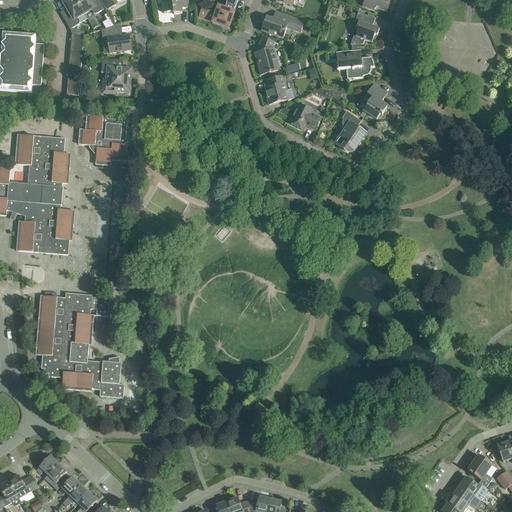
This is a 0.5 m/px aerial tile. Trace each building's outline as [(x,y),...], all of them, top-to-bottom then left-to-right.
[(77,19),(84,14),(75,0),(68,0),(63,3),(67,9),(60,13),(70,30),(79,25),(80,22),(77,19)] [(105,9),(98,0),(75,0),(84,14),(91,10),(93,14),(96,15),(105,9)] [(98,0),(105,9),(106,11),(117,5),(115,0),(98,0)] [(186,0),(158,0),(159,4),(162,4),(164,14),(173,12),(174,15),(182,14),(182,9),(188,8),(186,0)] [(228,0),(225,9),(218,7),(215,14),(202,9),(198,17),(212,22),(212,23),(229,29),(235,13),(234,12),(237,0),(228,0)] [(364,0),(362,7),(374,11),(375,8),(386,12),(390,0),(364,0)] [(365,16),(358,13),(355,22),(358,23),(356,29),(358,29),(356,37),(354,36),(350,45),(363,45),(364,41),(372,43),(375,35),(377,36),(379,29),(372,27),(375,19),(365,16)] [(287,17),(278,14),(275,21),(266,18),(262,32),(283,39),(286,28),(300,33),(304,23),(287,17)] [(116,34),(115,26),(105,29),(101,31),(102,39),(107,39),(109,54),(131,51),(130,39),(129,39),(128,35),(122,36),(122,34),(116,34)] [(0,91),(32,94),(32,86),(41,87),(44,45),(35,45),(36,37),(4,34),(4,30),(0,29),(0,91)] [(274,42),(262,38),(258,49),(260,50),(261,52),(255,54),(261,76),(279,71),(273,49),(272,49),(274,42)] [(360,52),(360,51),(335,53),(335,57),(337,71),(345,70),(346,80),(363,78),(363,77),(365,77),(366,76),(368,75),(369,74),(370,73),(371,71),(371,69),(371,68),(374,67),(371,58),(356,60),(355,52),(360,52)] [(123,61),(123,60),(113,60),(102,61),(101,73),(107,74),(106,79),(104,79),(104,84),(103,94),(117,95),(118,93),(124,94),(124,85),(130,86),(132,70),(117,68),(118,61),(123,61)] [(270,93),(266,94),(269,105),(279,103),(286,101),(294,99),(291,90),(287,91),(283,77),(277,78),(267,80),(269,88),(270,93)] [(387,94),(373,85),(367,94),(367,95),(364,99),(368,104),(363,111),(376,120),(380,114),(382,115),(387,107),(379,102),(381,100),(382,101),(387,94)] [(80,86),(79,95),(87,95),(88,87),(80,86)] [(313,112),(299,105),(290,124),(303,131),(306,125),(309,127),(309,128),(315,131),(321,118),(312,114),(313,112)] [(353,116),(347,112),(342,119),(343,120),(342,122),(342,124),(343,126),(344,128),(345,129),(335,144),(344,151),(345,149),(346,150),(348,151),(349,152),(351,152),(352,151),(353,150),(354,149),(355,148),(356,148),(366,134),(357,128),(361,122),(353,116)] [(111,167),(111,161),(126,163),(128,142),(126,141),(127,121),(107,120),(107,118),(87,116),(85,131),(80,130),(78,145),(90,146),(90,148),(95,154),(97,154),(96,166),(111,167)] [(16,252),(52,255),(67,256),(69,241),(72,241),(75,212),(60,210),(61,206),(61,207),(63,188),(62,188),(63,184),(68,185),(71,155),(64,154),(65,139),(18,135),(15,165),(29,166),(28,185),(9,184),(10,169),(0,168),(0,216),(6,217),(7,211),(25,217),(25,222),(19,222),(16,252)] [(115,277),(121,182),(103,181),(101,217),(89,216),(88,234),(99,235),(96,276),(115,277)] [(93,326),(94,316),(90,316),(91,310),(97,311),(96,317),(108,318),(109,300),(92,299),(92,296),(66,294),(65,299),(40,297),(36,356),(42,356),(41,370),(44,370),(48,375),(48,378),(63,379),(62,390),(92,392),(92,389),(100,392),(100,397),(123,399),(124,385),(119,385),(121,364),(119,364),(120,358),(109,360),(109,363),(103,362),(103,363),(87,362),(89,345),(91,346),(93,326)] [(511,445),(510,447),(509,442),(497,446),(500,456),(503,463),(511,459),(511,445)] [(479,484),(486,489),(491,481),(485,476),(492,465),(487,461),(478,456),(467,471),(470,473),(469,474),(472,475),(481,481),(479,484)] [(44,472),(48,476),(59,465),(50,457),(37,471),(40,475),(41,475),(44,472)] [(59,465),(48,476),(45,479),(57,491),(59,489),(66,481),(62,477),(67,473),(59,465)] [(511,480),(506,472),(497,478),(505,490),(508,488),(511,493),(511,480)] [(19,499),(33,491),(27,479),(22,482),(19,476),(9,482),(19,499)] [(485,490),(486,489),(479,484),(478,486),(464,476),(461,480),(463,482),(460,487),(480,501),(487,492),(485,490)] [(32,477),(27,479),(33,491),(39,488),(37,485),(32,477)] [(70,497),(81,486),(72,478),(65,485),(59,492),(63,496),(66,493),(70,497)] [(0,489),(2,494),(0,494),(0,500),(4,508),(12,504),(14,508),(21,504),(19,500),(19,499),(9,482),(0,487),(0,489)] [(457,490),(454,495),(474,509),(480,501),(460,487),(458,485),(455,489),(457,490)] [(78,505),(89,494),(81,486),(70,497),(63,505),(66,508),(71,504),(75,508),(78,505)] [(89,494),(78,505),(82,509),(78,511),(86,511),(90,509),(97,501),(89,494)] [(447,504),(458,511),(470,511),(472,509),(474,510),(474,509),(454,495),(451,494),(449,498),(451,499),(447,504)] [(42,497),(38,499),(42,506),(47,500),(47,499),(45,497),(42,497)] [(258,504),(249,502),(249,511),(267,511),(271,500),(260,497),(258,504)] [(249,511),(249,502),(240,505),(238,498),(227,502),(230,511),(249,511)] [(271,500),(267,511),(285,511),(286,510),(280,509),(282,503),(271,500)] [(39,502),(31,507),(33,511),(37,511),(41,506),(39,502)] [(230,511),(227,502),(216,506),(218,511),(230,511)] [(458,511),(447,504),(445,503),(443,506),(445,508),(441,511),(458,511)]
